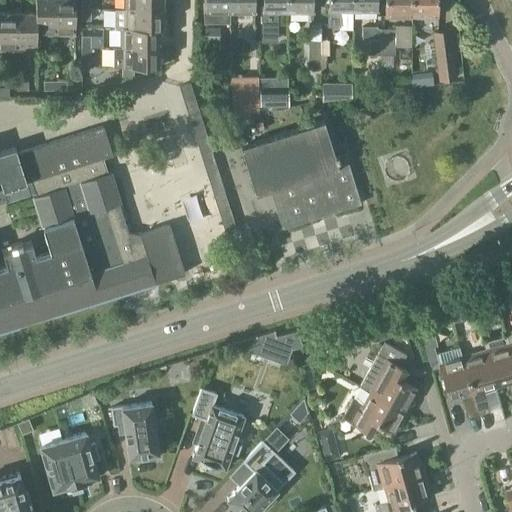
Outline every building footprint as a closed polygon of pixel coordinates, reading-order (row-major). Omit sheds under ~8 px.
[(55,34),(55,0),(35,0),(36,11),(36,12),(36,23),(36,33),(37,34),(55,34)] [(55,0),(55,34),(75,34),(75,0),(55,0)] [(81,0),(82,9),(91,9),(91,0),(81,0)] [(163,0),(125,0),(125,9),(164,9),(163,0)] [(230,11),(229,0),(204,0),(204,21),(229,21),(229,11),(230,11)] [(229,0),(230,11),(254,11),(254,0),(229,0)] [(288,11),(287,0),(262,0),(262,11),(263,11),(263,40),(276,40),(276,11),(288,11)] [(287,0),(288,11),(312,11),(312,0),(287,0)] [(353,10),(352,0),(328,0),(328,24),(353,24),(353,10)] [(352,0),(353,10),(377,9),(376,0),(352,0)] [(411,15),(410,0),(384,0),(385,15),(411,15)] [(410,0),(411,15),(438,15),(437,0),(410,0)] [(91,9),(82,9),(82,20),(91,20),(91,9)] [(121,28),(160,28),(164,28),(164,9),(125,9),(115,9),(115,28),(121,28)] [(0,11),(0,49),(16,49),(16,11),(0,11)] [(16,11),(16,49),(37,50),(37,34),(36,33),(36,23),(36,12),(36,11),(16,11)] [(376,38),(376,25),(361,25),(361,38),(376,38)] [(220,27),(205,27),(205,40),(220,40),(220,27)] [(160,28),(121,28),(121,48),(160,48),(160,28)] [(396,29),(381,29),(381,56),(396,56),(396,29)] [(450,29),(433,31),(439,79),(456,76),(450,29)] [(82,47),(91,47),(91,35),(82,35),(82,47)] [(321,41),(308,41),(308,70),(321,70),(321,41)] [(91,47),(82,47),(82,58),(91,58),(91,47)] [(112,48),(112,67),(122,67),(122,75),(135,75),(135,67),(160,67),(160,48),(121,48),(112,48)] [(16,82),(16,90),(27,90),(27,82),(16,82)] [(55,90),(55,82),(42,82),(42,90),(55,90)] [(55,82),(55,90),(65,90),(65,82),(55,82)] [(180,86),(198,145),(225,229),(236,226),(190,83),(180,86)] [(322,99),(350,99),(350,83),(322,83),(322,99)] [(259,85),(231,86),(231,110),(259,109),(259,107),(259,85)] [(288,85),(259,85),(259,107),(271,107),(271,105),(288,105),(288,85)] [(0,86),(0,95),(9,95),(9,87),(0,86)] [(335,156),(331,145),(324,120),(240,146),(255,194),(269,189),(281,228),(360,204),(345,153),(335,156)] [(0,330),(155,282),(185,272),(170,224),(140,233),(128,231),(119,202),(121,202),(111,171),(108,172),(104,157),(113,154),(104,125),(18,152),(16,145),(0,150),(0,203),(32,194),(52,255),(37,260),(33,246),(24,249),(22,245),(17,247),(11,249),(12,253),(4,256),(8,269),(0,271),(0,330)] [(392,320),(380,323),(382,334),(395,331),(392,320)] [(298,330),(286,333),(291,349),(303,346),(298,330)] [(511,360),(505,336),(483,342),(485,349),(484,350),(486,354),(494,384),(504,381),(507,383),(511,401),(511,360)] [(401,380),(406,370),(400,366),(406,354),(385,342),(360,386),(370,391),(383,399),(408,413),(409,410),(414,401),(412,400),(417,390),(401,380)] [(457,344),(426,352),(428,360),(430,364),(438,363),(447,397),(457,394),(461,396),(466,418),(477,415),(460,356),(457,344)] [(484,350),(460,356),(477,415),(488,412),(482,390),(484,387),(494,384),(486,354),(484,350)] [(204,419),(191,457),(225,469),(231,452),(237,454),(243,439),(237,437),(245,414),(213,403),(217,392),(200,386),(191,414),(204,419)] [(406,415),(408,413),(383,399),(370,391),(362,405),(352,399),(341,418),(370,434),(377,424),(393,433),(399,423),(401,424),(406,415)] [(93,392),(82,397),(85,408),(99,405),(93,392)] [(305,399),(292,414),(300,423),(309,413),(305,399)] [(151,401),(111,407),(113,424),(124,422),(128,456),(142,454),(143,460),(156,458),(155,452),(158,451),(151,401)] [(28,418),(17,422),(22,433),(33,429),(28,418)] [(276,426),(263,439),(274,450),(287,436),(276,426)] [(89,442),(85,430),(62,437),(76,484),(86,481),(85,479),(98,476),(94,459),(99,458),(94,441),(89,442)] [(76,484),(62,437),(39,443),(52,489),(66,485),(66,487),(76,484)] [(253,470),(227,497),(241,511),(253,511),(262,504),(266,508),(275,499),(271,494),(283,482),(295,469),(274,450),(263,439),(243,461),(253,470)] [(334,444),(319,449),(322,459),(338,455),(334,444)] [(362,455),(373,491),(384,487),(403,482),(425,475),(421,462),(419,463),(416,451),(397,457),(394,446),(362,455)] [(511,511),(511,466),(510,467),(511,476),(511,486),(503,489),(509,511),(511,511)] [(24,491),(18,472),(0,477),(0,511),(33,511),(27,490),(24,491)] [(378,511),(412,511),(411,504),(429,499),(426,488),(428,487),(425,477),(426,477),(425,475),(403,482),(384,487),(387,501),(376,504),(378,511)]
